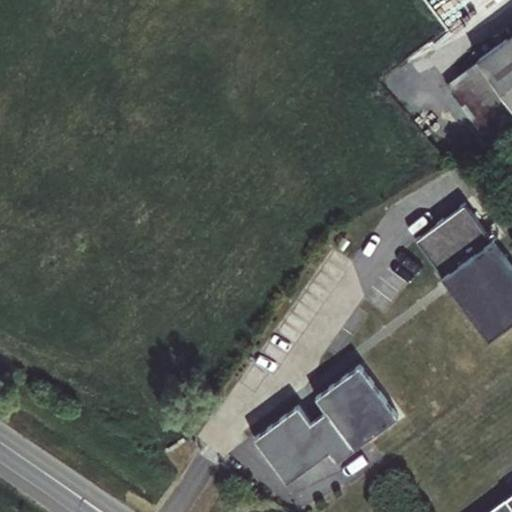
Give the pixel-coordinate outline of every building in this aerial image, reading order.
[(511,15),(493,29),(511,54),(511,15)] [(484,135),(509,119),(475,65),(450,81),(484,135)] [(511,268),(463,203),(413,239),(487,340),(511,321),(511,268)] [(298,404),(253,437),(286,482),(329,450),(337,460),(397,416),(359,364),(315,397),(325,410),(310,421),(298,404)] [(511,511),(511,492),(485,511),(511,511)]
